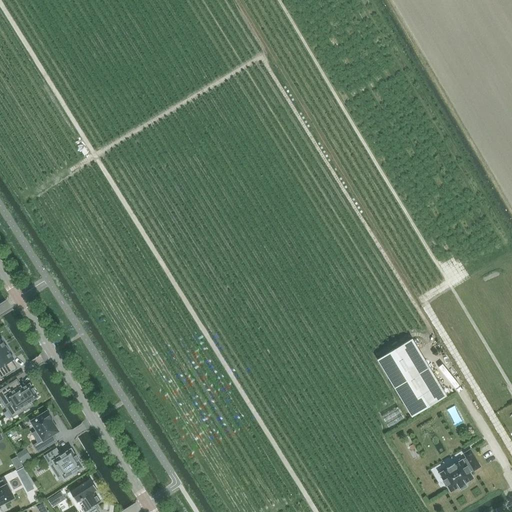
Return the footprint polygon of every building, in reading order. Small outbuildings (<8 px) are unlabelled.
[(511,314),(511,280),(502,262),(488,270),(511,314)] [(0,379),(14,371),(8,362),(13,359),(12,357),(12,356),(10,353),(5,346),(6,345),(3,342),(1,340),(0,340),(0,379)] [(403,372),(390,380),(413,417),(447,396),(425,359),(408,369),(406,366),(401,369),(403,372)] [(17,413),(17,414),(18,414),(25,409),(23,407),(38,397),(39,397),(38,396),(30,384),(30,383),(29,384),(21,389),(20,387),(21,387),(21,386),(17,380),(16,380),(0,390),(0,398),(2,401),(2,402),(3,401),(7,398),(17,413)] [(53,434),(58,431),(50,419),(52,418),(48,411),(32,422),(43,440),(34,446),(38,452),(56,440),(53,434)] [(83,466),(79,460),(79,459),(78,459),(76,456),(77,456),(76,455),(76,456),(72,449),(71,448),(71,449),(61,455),(57,449),(57,448),(56,449),(45,456),(44,456),(45,457),(50,465),(54,462),(64,478),(64,479),(65,479),(82,468),(83,467),(83,466)] [(26,450),(18,455),(24,464),(32,459),(26,450)] [(463,460),(439,474),(451,494),(474,479),(471,473),(474,471),(474,472),(482,468),(471,450),(463,454),(466,459),(463,460)] [(23,468),(17,471),(27,490),(33,486),(23,468)] [(100,501),(99,500),(99,499),(97,496),(97,495),(96,496),(94,492),(97,490),(98,490),(90,478),(90,479),(71,491),(70,491),(77,503),(78,503),(78,502),(82,499),(82,500),(84,499),(83,498),(85,497),(90,504),(83,508),(85,511),(99,511),(100,511),(95,505),(101,502),(100,501)] [(0,504),(13,497),(7,485),(6,486),(3,480),(0,481),(0,504)] [(50,490),(45,494),(52,504),(57,499),(50,490)]
